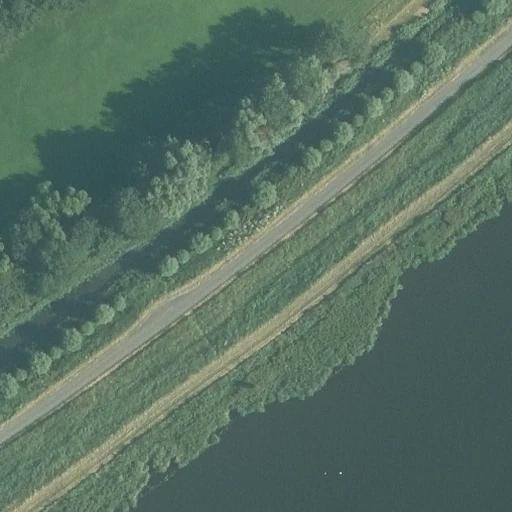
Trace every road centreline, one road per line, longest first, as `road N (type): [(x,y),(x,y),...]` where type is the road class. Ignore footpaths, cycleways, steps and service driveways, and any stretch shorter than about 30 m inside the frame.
road 1 (unclassified): [(511,37),(288,225),(0,439)]
road 2 (unknown): [(511,133),(25,511)]
